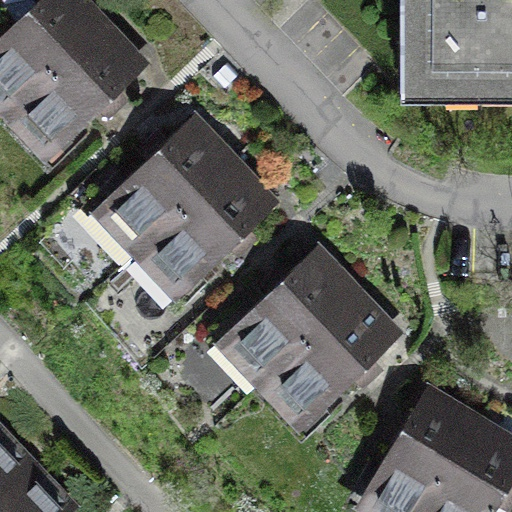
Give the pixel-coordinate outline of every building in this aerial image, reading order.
[(0,125),(99,34),(67,0),(47,0),(0,44),(0,125)] [(315,0),(316,9),(377,8),(376,0),(315,0)] [(511,0),(376,0),(377,8),(377,105),(511,104),(511,0)] [(99,34),(0,125),(0,144),(33,179),(141,79),(99,34)] [(230,164),(191,121),(83,219),(125,265),(230,164)] [(230,164),(125,265),(163,307),(271,209),(230,164)] [(209,350),(249,394),(356,296),(318,252),(209,350)] [(356,296),(249,394),(290,439),(399,341),(356,296)] [(420,511),(473,421),(423,390),(348,511),(420,511)] [(511,444),(473,421),(420,511),(493,511),(511,481),(511,444)] [(0,499),(31,468),(0,435),(0,499)] [(72,511),(31,468),(0,499),(0,511),(72,511)]
